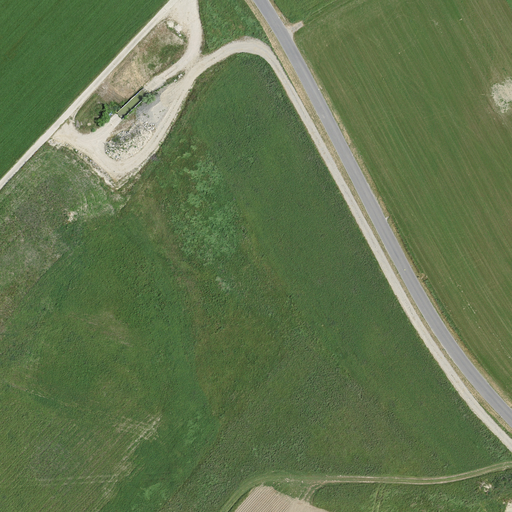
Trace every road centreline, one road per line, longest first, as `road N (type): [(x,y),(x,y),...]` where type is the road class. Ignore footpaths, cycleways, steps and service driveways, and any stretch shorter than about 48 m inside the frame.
road 1 (tertiary): [(260,0),(446,339),(511,418)]
road 2 (track): [(182,0),(0,191)]
